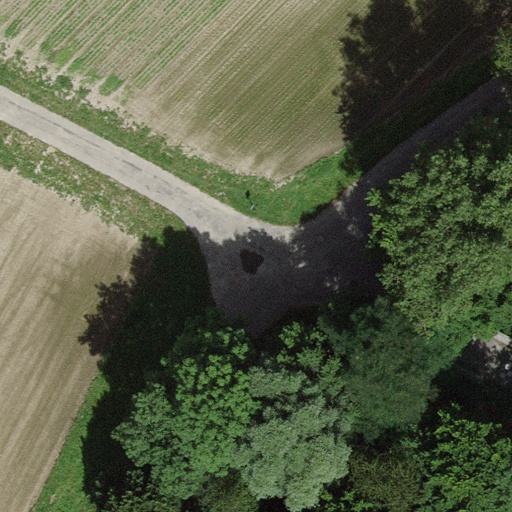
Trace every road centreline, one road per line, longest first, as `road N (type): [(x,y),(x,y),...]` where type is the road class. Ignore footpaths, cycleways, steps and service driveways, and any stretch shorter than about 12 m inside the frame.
road 1 (residential): [(0,110),(290,261)]
road 2 (track): [(290,261),(120,511)]
road 3 (residential): [(290,261),(511,85)]
road 4 (residential): [(290,261),(511,369)]
